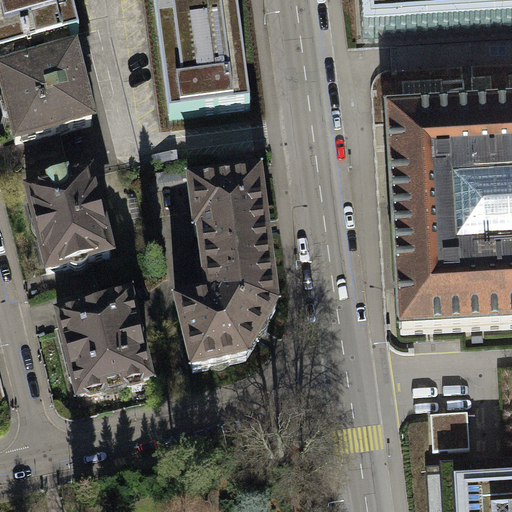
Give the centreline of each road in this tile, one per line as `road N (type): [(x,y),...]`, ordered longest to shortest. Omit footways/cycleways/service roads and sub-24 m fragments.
road 1 (primary): [(350,391),(298,0)]
road 2 (residential): [(40,457),(350,391)]
road 3 (residential): [(40,457),(0,293)]
road 4 (primary): [(366,511),(350,391)]
